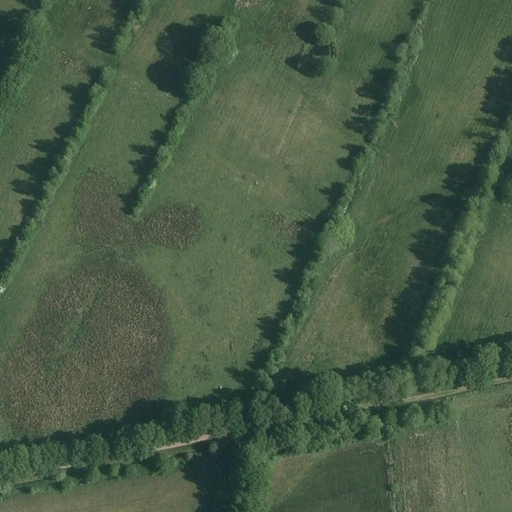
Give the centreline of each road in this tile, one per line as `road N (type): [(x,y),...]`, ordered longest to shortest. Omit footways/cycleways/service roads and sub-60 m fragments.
road 1 (track): [(238,432),(511,378)]
road 2 (track): [(0,474),(238,432)]
